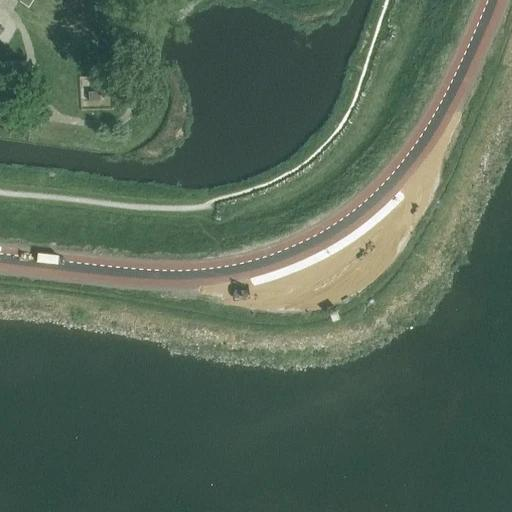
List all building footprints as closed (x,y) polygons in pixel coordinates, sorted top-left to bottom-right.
[(22,0),(21,2),(21,3),(29,9),(35,0),(22,0)] [(75,0),(68,0),(65,5),(74,11),(80,3),(75,0)] [(27,62),(4,65),(6,82),(6,83),(29,80),(27,62)] [(113,91),(113,101),(126,101),(126,91),(113,91)] [(101,93),(90,93),(90,101),(102,101),(101,93)]
